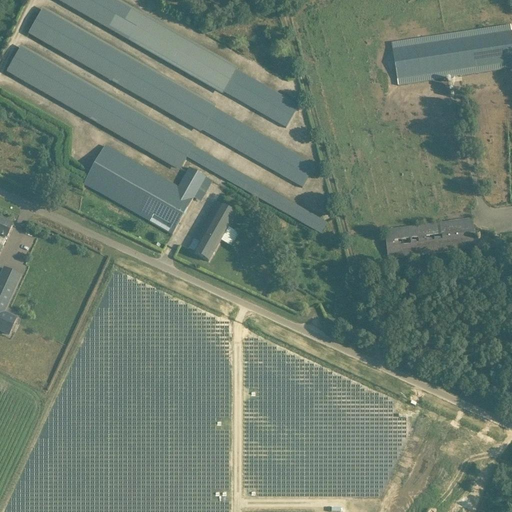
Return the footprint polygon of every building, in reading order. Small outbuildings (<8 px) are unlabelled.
[(142,17),(112,0),(58,0),(130,40),(142,17)] [(128,56),(45,10),(30,33),(113,83),(128,56)] [(511,33),(511,32),(392,50),(397,80),(511,62),(511,33)] [(104,96),(20,49),(7,72),(91,119),(104,96)] [(214,107),(132,60),(119,85),(201,134),(214,107)] [(179,174),(193,144),(110,99),(98,122),(179,174)] [(173,235),(178,226),(206,178),(189,169),(178,188),(105,147),(84,184),(173,235)] [(215,203),(200,231),(195,240),(201,243),(195,254),(209,262),(214,254),(236,215),(215,203)] [(0,256),(9,235),(13,226),(0,220),(0,256)] [(476,249),(475,239),(473,221),(385,232),(388,260),(476,249)] [(17,254),(26,257),(31,239),(22,237),(17,254)] [(16,320),(5,314),(16,288),(0,281),(0,332),(9,336),(16,320)]
